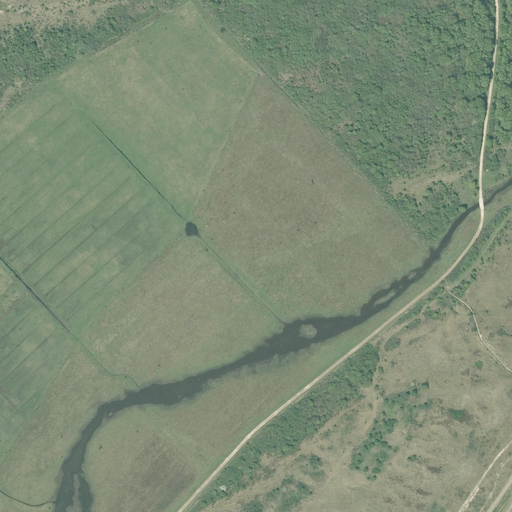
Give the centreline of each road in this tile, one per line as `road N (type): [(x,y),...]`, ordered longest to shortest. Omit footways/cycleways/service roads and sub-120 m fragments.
road 1 (track): [(179,511),(256,429),(443,277)]
road 2 (track): [(304,511),(370,418),(386,337),(446,290)]
road 3 (track): [(479,230),(496,0)]
